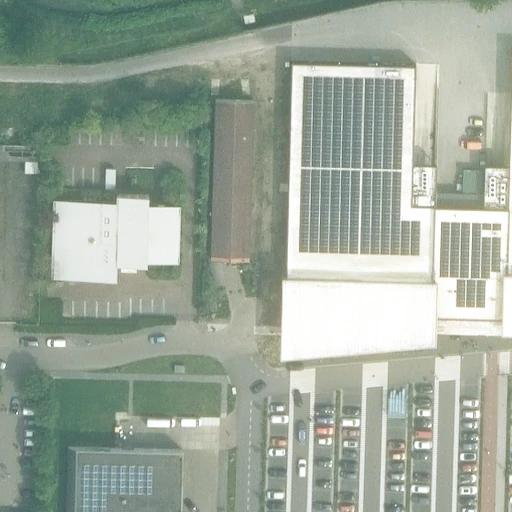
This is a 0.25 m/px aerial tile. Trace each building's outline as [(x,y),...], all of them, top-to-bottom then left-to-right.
[(284,287),(283,327),(395,331),(396,315),(505,318),(506,308),(511,307),(511,47),(511,48),(508,128),(507,173),(483,172),(482,206),(434,205),(435,178),(412,178),(415,84),(415,64),(290,61),(284,287)] [(211,259),(248,260),(253,100),(215,99),(211,259)] [(23,173),(40,173),(40,145),(0,143),(0,159),(24,160),(23,173)] [(179,204),(148,204),(148,195),(116,194),(116,202),(53,200),(52,277),(115,279),(116,264),(147,265),(147,260),(178,260),(179,204)] [(66,511),(180,511),(182,450),(68,447),(66,511)]
